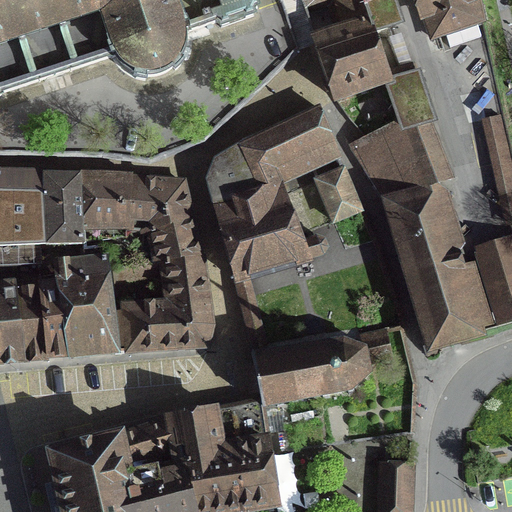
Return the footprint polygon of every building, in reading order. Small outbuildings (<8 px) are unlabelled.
[(252,18),(251,15),(253,11),(256,10),(253,0),(0,0),(0,95),(110,59),(111,60),(114,58),(116,61),(118,60),(121,65),(127,71),(132,73),(131,75),(135,76),(134,80),(144,82),(144,78),(152,78),(159,76),(165,73),(171,69),(174,72),(178,68),(181,65),(178,62),(179,59),(179,58),(182,49),(183,40),(184,39),(183,35),(187,35),(187,34),(215,24),(218,26),(219,29),(252,18)] [(362,0),(336,0),(347,30),(313,41),(334,100),(378,82),(379,84),(383,82),(384,84),(389,82),(387,74),(373,33),(362,0)] [(400,24),(391,0),(363,0),(362,0),(373,33),(400,24)] [(416,0),(431,40),(481,22),(476,0),(416,0)] [(479,339),(476,329),(459,271),(434,189),(435,185),(449,180),(427,122),(432,120),(417,75),(414,76),(411,66),(387,74),(389,82),(384,84),(396,120),(348,148),(386,205),(428,345),(421,347),(425,357),(436,354),(435,349),(479,339)] [(308,173),(338,159),(318,110),(251,141),(240,147),(237,148),(215,162),(207,182),(214,206),(235,284),(236,284),(241,282),(240,280),(253,276),(303,262),(304,265),(311,263),(310,259),(321,255),(326,249),(323,241),(316,239),(302,244),(288,206),(290,205),(289,200),(286,201),(278,186),(284,184),(277,168),(300,158),(308,173)] [(508,225),(511,224),(511,185),(500,133),(488,136),(508,225)] [(359,211),(342,171),(316,182),(333,223),(359,211)] [(0,247),(37,246),(45,245),(42,173),(0,172),(0,247)] [(42,173),(45,245),(82,243),(82,221),(80,174),(42,173)] [(148,223),(149,228),(191,216),(185,190),(182,184),(176,181),(112,176),(80,174),(82,221),(131,222),(148,223)] [(195,233),(191,216),(149,228),(157,262),(167,260),(201,256),(195,233)] [(500,321),(511,318),(511,243),(480,253),(500,321)] [(0,266),(38,265),(37,246),(0,247),(0,266)] [(56,268),(54,268),(56,277),(58,277),(58,282),(69,357),(70,357),(71,360),(74,359),(73,357),(94,355),(116,353),(121,353),(120,348),(115,348),(105,261),(102,247),(83,249),(84,263),(56,268)] [(210,326),(201,256),(167,260),(171,296),(175,295),(178,296),(180,299),(180,303),(123,307),(126,351),(126,353),(205,348),(210,326)] [(473,267),(459,271),(476,329),(490,325),(473,267)] [(250,354),(272,351),(253,276),(240,280),(241,282),(236,284),(250,354)] [(0,362),(20,360),(34,359),(45,358),(56,357),(69,357),(58,282),(58,277),(56,277),(37,279),(38,285),(13,288),(0,289),(0,362)] [(272,351),(250,354),(255,381),(259,401),(261,409),(263,409),(322,397),(323,401),(329,400),(328,396),(347,392),(348,396),(351,396),(354,393),(352,391),(371,374),(369,365),(390,360),(385,333),(360,338),(364,345),(342,340),(272,351)] [(261,409),(259,401),(224,409),(193,416),(177,419),(189,479),(193,498),(195,511),(240,511),(270,507),(270,509),(274,508),(274,506),(271,484),(274,483),(273,476),(270,476),(268,463),(264,441),(268,441),(264,416),(263,409),(261,409)] [(286,453),(325,447),(321,417),(282,424),(286,453)] [(119,437),(118,434),(116,434),(116,437),(132,511),(195,511),(193,498),(189,479),(177,419),(119,437)] [(132,511),(116,437),(116,434),(114,435),(115,437),(93,443),(57,452),(57,450),(48,452),(50,461),(53,460),(65,511),(132,511)] [(386,465),(384,511),(408,511),(409,465),(386,465)]
